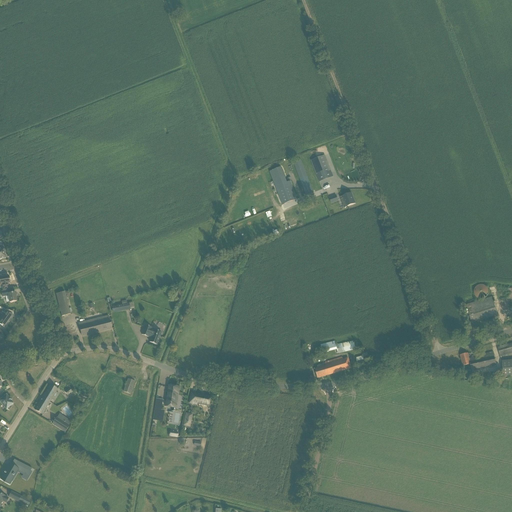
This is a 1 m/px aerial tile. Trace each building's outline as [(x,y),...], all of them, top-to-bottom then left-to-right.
[(325,155),(311,161),(318,177),(331,172),(325,155)] [(293,162),(306,196),(313,193),(300,160),(293,162)] [(281,167),(269,172),(278,194),(280,198),(282,203),(282,205),(297,199),(290,181),(287,182),(281,167)] [(341,197),(345,208),(355,204),(351,193),(341,197)] [(2,285),(3,290),(9,289),(8,284),(10,283),(9,276),(4,277),(4,276),(1,277),(0,277),(0,281),(1,285),(2,285)] [(480,299),(481,299),(483,299),(485,298),(487,296),(488,295),(488,293),(488,291),(488,289),(487,287),(485,286),(484,285),(482,285),(480,285),(479,285),(477,286),(476,288),(475,289),(474,291),(474,293),(474,295),(476,297),(478,299),(480,299)] [(8,296),(9,303),(17,302),(15,293),(13,293),(12,290),(1,292),(2,297),(6,297),(8,296)] [(56,294),(62,316),(70,314),(65,292),(56,294)] [(466,305),(471,323),(497,315),(492,297),(471,304),(466,305)] [(117,306),(118,312),(130,310),(129,304),(117,306)] [(2,326),(5,328),(10,322),(10,323),(11,320),(13,317),(10,315),(13,312),(6,309),(6,310),(4,309),(2,312),(4,313),(6,315),(0,322),(0,324),(1,326),(2,327),(2,326)] [(79,323),(82,336),(112,329),(110,324),(108,316),(102,317),(103,321),(98,322),(97,319),(79,323)] [(123,317),(120,325),(131,330),(135,321),(123,317)] [(149,342),(157,345),(161,333),(151,329),(152,328),(145,325),(142,335),(148,337),(149,335),(152,336),(149,342)] [(337,350),(337,354),(355,349),(355,348),(358,347),(357,342),(354,343),(353,341),(336,346),(335,341),(324,344),(324,346),(321,347),(322,353),(337,350)] [(511,343),(497,348),(500,357),(511,353),(511,343)] [(468,354),(460,356),(463,366),(470,365),(471,370),(477,369),(496,364),(493,352),(472,357),(472,359),(469,360),(468,354)] [(315,369),(317,378),(351,368),(348,358),(343,360),(342,357),(325,363),(325,364),(317,366),(318,368),(315,369)] [(511,360),(502,361),(504,377),(511,376),(511,360)] [(123,392),(130,394),(135,382),(128,379),(123,392)] [(50,385),(35,410),(42,414),(57,390),(50,385)] [(169,385),(165,407),(176,409),(179,387),(169,385)] [(191,393),(189,403),(197,405),(197,404),(209,407),(211,397),(191,393)] [(7,409),(9,411),(12,407),(11,406),(13,404),(11,401),(12,400),(10,398),(9,399),(6,395),(5,397),(2,394),(0,395),(0,400),(0,402),(6,410),(7,409)] [(152,420),(163,421),(165,410),(161,409),(163,399),(156,398),(152,420)] [(192,415),(186,413),(183,426),(190,427),(192,415)] [(57,417),(52,424),(65,433),(70,426),(69,425),(61,420),(63,417),(59,414),(57,417)] [(4,473),(1,479),(9,484),(12,480),(10,479),(12,476),(13,476),(14,475),(13,474),(17,469),(28,475),(30,471),(32,469),(17,461),(17,462),(14,467),(11,465),(10,464),(5,472),(4,473)] [(8,497),(18,502),(21,497),(11,492),(8,497)] [(0,493),(0,505),(2,502),(6,503),(7,501),(8,498),(5,497),(5,496),(0,493)]
